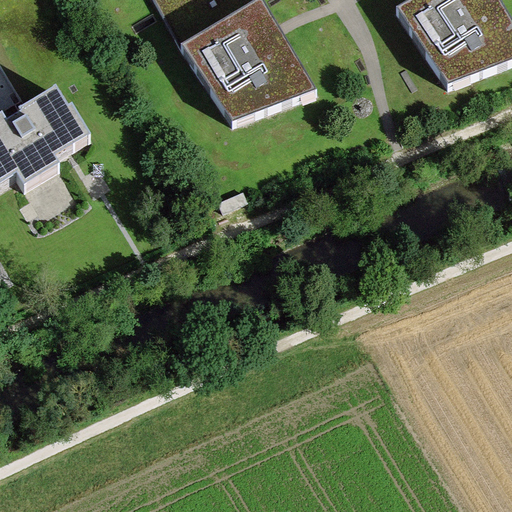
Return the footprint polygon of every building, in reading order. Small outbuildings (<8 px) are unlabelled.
[(259,0),(155,0),(184,52),(263,6),(259,0)] [(511,30),(493,0),(423,0),(396,16),(444,92),(511,64),(511,30)] [(278,32),(263,6),(184,52),(236,127),(315,94),(278,32)] [(26,114),(19,103),(0,114),(0,192),(14,184),(22,196),(57,175),(52,166),(70,156),(88,145),(69,115),(65,117),(53,97),(26,114)] [(246,196),(221,208),(226,219),(252,207),(246,196)]
